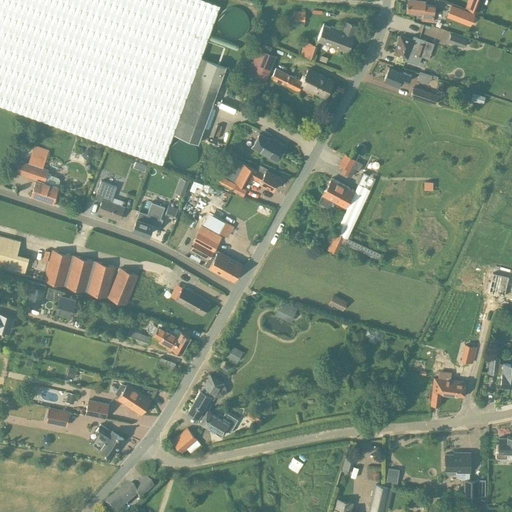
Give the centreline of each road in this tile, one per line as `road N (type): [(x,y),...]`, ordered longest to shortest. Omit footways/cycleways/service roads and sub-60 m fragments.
road 1 (unclassified): [(142,448),(156,459),(192,463),(328,435),(511,413)]
road 2 (unclassified): [(386,0),(380,34),(236,292)]
road 3 (residential): [(236,292),(139,240),(0,192)]
road 4 (unclassified): [(236,292),(142,448)]
